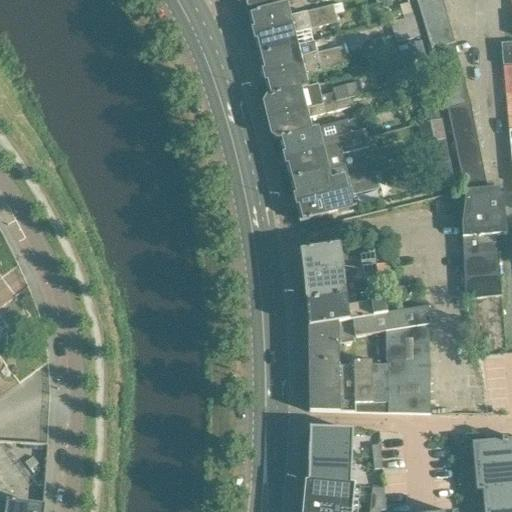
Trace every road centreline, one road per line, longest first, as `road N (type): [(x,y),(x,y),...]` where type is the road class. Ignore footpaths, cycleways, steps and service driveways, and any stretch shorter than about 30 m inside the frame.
road 1 (secondary): [(183,0),(227,104),(249,183),(270,334),(271,420)]
road 2 (residential): [(71,511),(70,330),(49,265),(0,176)]
road 3 (residential): [(511,428),(271,420)]
